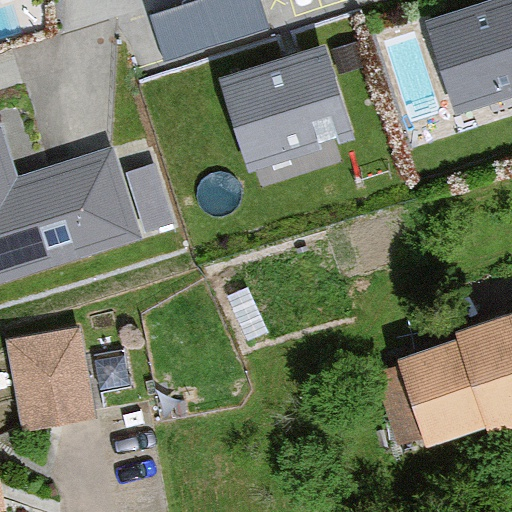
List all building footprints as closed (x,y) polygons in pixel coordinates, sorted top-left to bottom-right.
[(511,0),(478,0),(433,15),(460,97),(511,80),(511,0)] [(323,44),(227,74),(252,154),(348,124),(323,44)] [(12,177),(0,139),(0,271),(135,228),(109,146),(12,177)] [(511,429),(511,311),(389,352),(424,458),(511,429)] [(77,328),(0,340),(16,435),(93,423),(77,328)]
